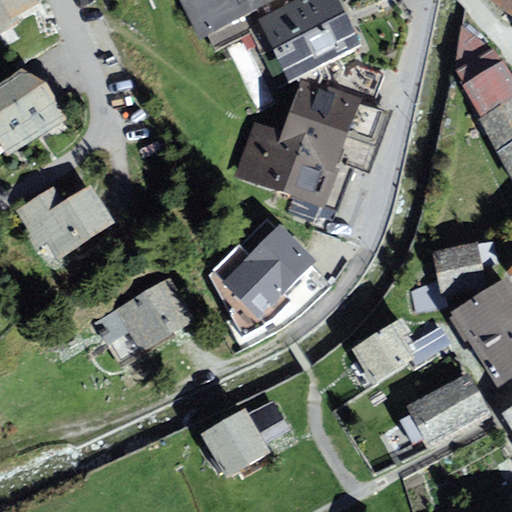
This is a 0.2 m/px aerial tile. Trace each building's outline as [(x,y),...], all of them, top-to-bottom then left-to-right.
[(0,0),(0,42),(45,14),(36,0),(0,0)] [(345,0),(173,0),(196,44),(257,13),(294,85),(369,46),(345,0)] [(511,0),(486,0),(487,0),(511,19),(511,0)] [(451,75),(463,93),(506,69),(495,56),(458,34),(451,75)] [(511,80),(506,69),(463,93),(482,125),(511,108),(511,80)] [(35,80),(0,100),(0,127),(10,142),(5,147),(13,160),(78,125),(53,87),(35,80)] [(241,182),(340,215),(375,109),(316,89),(298,141),(259,128),(241,182)] [(511,108),(482,125),(499,157),(511,149),(511,108)] [(511,149),(499,157),(511,179),(511,149)] [(142,229),(117,189),(83,211),(72,192),(31,218),(55,256),(69,247),(82,267),(142,229)] [(332,271),(293,233),(262,266),(246,251),(222,276),(212,283),(249,344),(274,328),(303,308),(299,304),(332,271)] [(498,246),(443,255),(448,281),(451,298),(505,289),(498,246)] [(451,313),(451,298),(448,281),(412,294),(417,320),(451,313)] [(208,329),(183,286),(107,330),(132,373),(208,329)] [(511,286),(456,320),(499,394),(511,386),(511,286)] [(410,328),(365,352),(386,391),(431,366),(410,328)] [(492,414),(470,375),(413,408),(417,416),(404,424),(417,446),(433,437),(438,445),(492,414)] [(273,400),(248,414),(266,445),(291,431),(273,400)] [(245,409),(201,435),(226,477),(270,452),(266,445),(248,414),(245,409)] [(401,468),(401,457),(370,458),(371,470),(401,468)]
